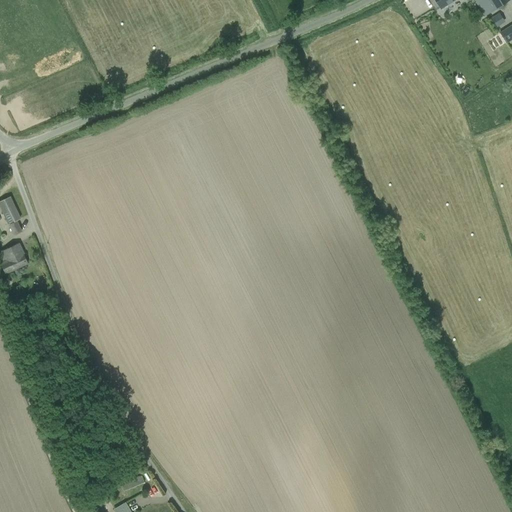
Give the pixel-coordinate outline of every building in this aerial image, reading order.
[(434,0),(440,9),(453,0),(434,0)] [(474,0),(485,16),(508,0),(474,0)] [(500,12),(493,16),(499,26),(506,22),(500,12)] [(511,38),(506,29),(500,33),(506,43),(511,39),(511,38)] [(10,197),(0,201),(0,204),(9,224),(16,220),(20,219),(10,197)] [(16,220),(9,224),(14,235),(21,231),(16,220)] [(8,261),(1,264),(5,273),(27,262),(18,243),(3,250),(8,261)] [(142,475),(121,485),(124,491),(144,482),(142,475)] [(124,491),(121,485),(114,488),(119,500),(126,496),(124,491)] [(123,500),(113,506),(116,511),(127,511),(130,511),(123,500)]
